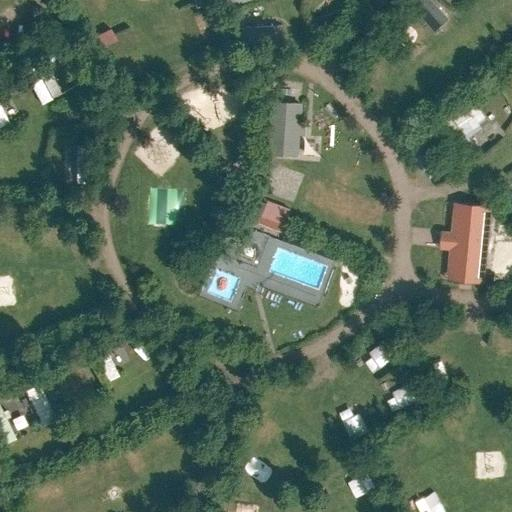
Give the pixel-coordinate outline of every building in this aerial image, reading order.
[(440,10),(435,0),(414,0),(410,6),(416,19),(431,21),(440,10)] [(281,41),(280,23),(239,26),(240,44),(281,41)] [(109,28),(94,34),(99,46),(114,39),(109,28)] [(414,45),(408,31),(393,30),(384,41),(390,54),(405,56),(414,45)] [(36,102),(57,94),(44,61),(24,69),(36,102)] [(469,137),(489,123),(472,98),(441,120),(468,157),(479,150),(469,137)] [(269,102),(266,155),(298,157),(301,104),(269,102)] [(406,140),(419,171),(440,162),(426,131),(406,140)] [(75,146),(75,182),(86,182),(86,146),(75,146)] [(147,189),(147,225),(181,225),(182,190),(147,189)] [(486,280),(492,208),(445,204),(442,234),(435,233),(434,252),(439,252),(437,275),(486,280)] [(256,224),(282,234),(286,220),(261,211),(261,212),(253,209),(249,221),(257,223),(256,224)] [(493,274),(511,274),(511,245),(495,245),(493,274)] [(125,348),(126,334),(111,333),(110,347),(125,348)] [(77,372),(91,365),(83,350),(70,357),(77,372)] [(36,383),(23,390),(41,426),(54,419),(36,383)] [(0,438),(2,443),(12,439),(0,412),(0,438)]
